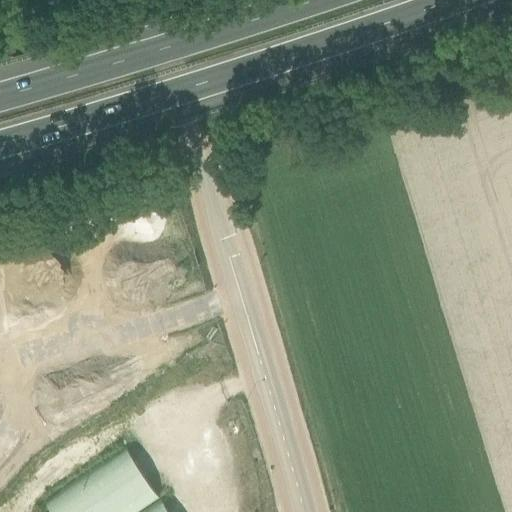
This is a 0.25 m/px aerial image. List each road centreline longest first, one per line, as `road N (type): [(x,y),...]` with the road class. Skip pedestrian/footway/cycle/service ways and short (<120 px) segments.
road 1 (tertiary): [(298,511),(147,0)]
road 2 (motorway): [(0,146),(471,0)]
road 3 (motorway): [(325,0),(0,99)]
